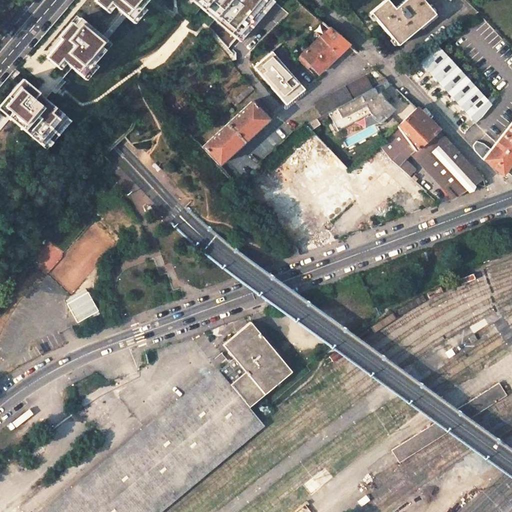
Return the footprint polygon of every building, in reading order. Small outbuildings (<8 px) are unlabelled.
[(100,0),(108,6),(113,0),(135,19),(151,0),(100,0)] [(189,0),(244,43),(278,0),(189,0)] [(434,14),(421,0),(404,0),(394,9),(386,0),(384,0),(370,13),(397,45),(434,14)] [(46,51),(60,62),(66,55),(87,72),(115,39),(83,13),(80,17),(78,13),(46,51)] [(348,45),(329,28),(297,58),(318,79),(321,76),(318,73),(348,45)] [(473,122),(493,105),(442,44),(422,61),(473,122)] [(271,52),(269,54),(278,64),(279,64),(288,74),(297,84),(298,83),(271,52)] [(269,54),(254,67),(286,105),(292,99),(290,96),(301,87),(298,83),(297,84),(288,74),(279,64),(278,64),(269,54)] [(0,102),(0,104),(47,147),(74,118),(25,75),(0,102)] [(372,89),(365,76),(314,103),(321,116),(327,113),(336,108),(372,89)] [(379,85),(372,89),(336,108),(327,113),(338,130),(371,114),(381,124),(395,110),(384,100),(382,90),(384,90),(390,83),(387,80),(379,85)] [(304,89),(301,87),(290,96),(292,99),(304,89)] [(268,120),(251,102),(202,146),(219,164),(268,120)] [(417,109),(397,127),(414,150),(416,153),(438,129),(437,129),(417,109)] [(315,119),(305,125),(311,131),(320,125),(315,119)] [(511,121),(482,159),(503,177),(511,165),(511,121)] [(379,143),(391,160),(398,166),(405,159),(414,150),(397,127),(379,143)] [(416,153),(456,197),(483,179),(438,129),(416,153)] [(404,172),(411,165),(405,159),(398,166),(404,172)] [(383,215),(395,206),(387,197),(376,206),(383,215)] [(296,249),(290,242),(287,243),(292,257),(298,255),(296,249)] [(250,322),(222,344),(244,371),(229,384),(248,407),(291,372),(250,322)] [(220,373),(54,511),(152,511),(261,422),(248,407),(229,384),(220,373)] [(506,397),(498,384),(459,409),(472,418),(506,397)] [(434,424),(391,452),(399,464),(447,434),(434,424)]
